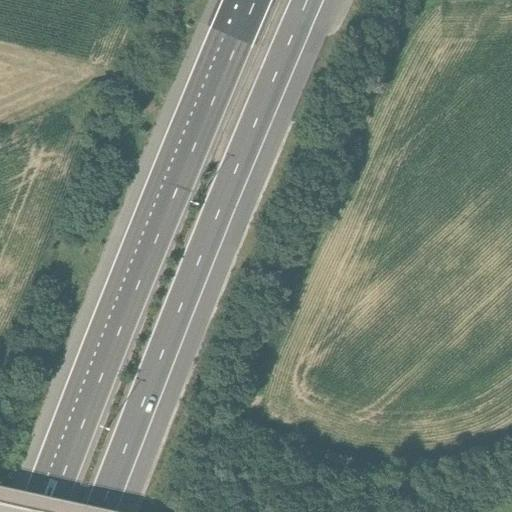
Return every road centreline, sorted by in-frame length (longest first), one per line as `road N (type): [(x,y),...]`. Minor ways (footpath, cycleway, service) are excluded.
road 1 (motorway): [(101,511),(307,0)]
road 2 (motorway): [(254,0),(48,511)]
